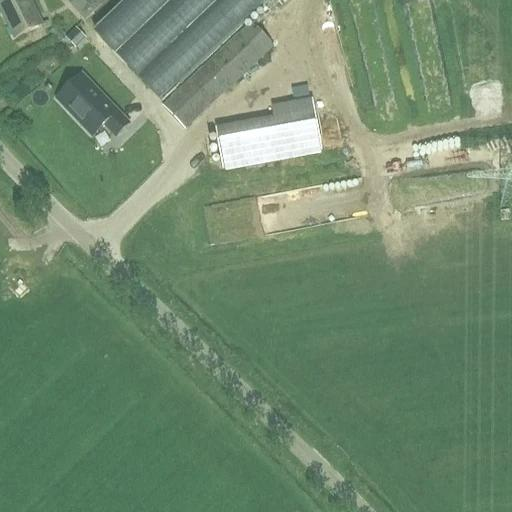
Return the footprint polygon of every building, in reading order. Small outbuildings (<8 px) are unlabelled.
[(0,0),(0,9),(15,39),(42,26),(28,0),(0,0)] [(65,0),(85,21),(106,0),(65,0)] [(128,0),(94,33),(161,103),(268,0),(128,0)] [(251,22),(163,105),(186,128),(274,46),(251,22)] [(74,49),(85,39),(75,29),(65,39),(74,49)] [(95,64),(109,59),(104,46),(90,52),(95,64)] [(107,73),(86,51),(74,62),(95,84),(107,73)] [(81,76),(57,99),(93,136),(105,125),(117,136),(128,125),(81,76)] [(272,118),(214,128),(221,168),(320,151),(311,98),(270,106),(272,118)] [(317,177),(296,176),(296,195),(317,195),(317,177)]
